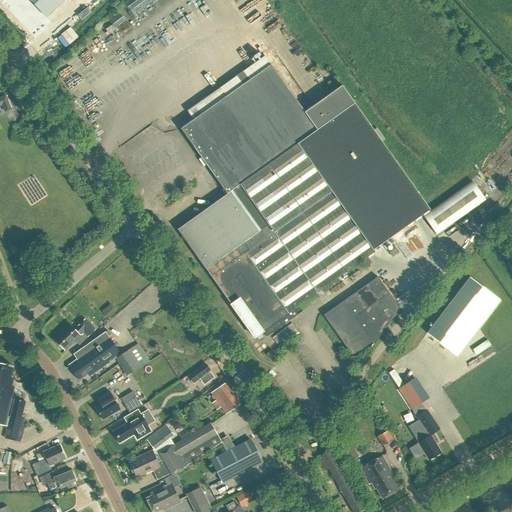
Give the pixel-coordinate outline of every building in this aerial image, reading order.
[(30,0),(46,17),(64,0),(30,0)] [(263,331),(274,347),(294,332),(287,323),(299,314),(295,309),(374,253),(372,250),(430,209),(341,85),(303,113),(270,66),(181,129),(227,194),(177,229),(205,268),(207,267),(256,336),(263,331)] [(485,200),(473,182),(456,194),(431,211),(423,217),(436,235),(485,200)] [(400,309),(377,277),(323,315),(352,356),(371,342),(373,344),(400,309)] [(470,277),(427,333),(451,352),(494,296),(470,277)] [(102,311),(108,318),(117,309),(111,303),(102,311)] [(69,324),(54,339),(65,350),(80,335),(83,332),(88,336),(95,329),(85,318),(74,329),(69,324)] [(73,355),(76,359),(68,365),(78,380),(87,374),(89,376),(115,358),(126,375),(148,361),(137,344),(118,356),(118,355),(120,353),(108,336),(110,335),(108,331),(106,332),(105,332),(73,355)] [(0,425),(4,426),(14,388),(11,387),(13,379),(11,379),(14,367),(0,363),(0,425)] [(189,376),(193,383),(210,371),(205,364),(189,376)] [(386,370),(398,389),(411,409),(426,400),(413,380),(414,379),(407,370),(401,374),(395,364),(386,370)] [(211,393),(226,414),(240,405),(225,383),(211,393)] [(129,412),(142,404),(133,390),(121,398),(129,412)] [(105,402),(95,408),(102,420),(120,409),(109,391),(102,396),(105,402)] [(4,438),(20,442),(25,419),(21,418),(26,401),(14,398),(4,438)] [(420,437),(422,441),(418,444),(421,449),(417,452),(420,457),(424,454),(428,460),(440,453),(433,442),(433,438),(431,435),(439,430),(427,410),(416,417),(424,431),(423,432),(424,434),(420,437)] [(133,420),(116,430),(123,441),(140,431),(133,420)] [(172,475),(187,464),(222,442),(210,423),(192,434),(174,444),(170,437),(173,435),(166,424),(146,439),(154,450),(153,451),(152,450),(135,458),(136,459),(129,462),(136,477),(151,470),(152,471),(153,471),(157,479),(171,473),(172,475)] [(248,438),(251,435),(245,428),(241,431),(248,438)] [(251,440),(211,461),(223,483),(262,462),(251,440)] [(324,470),(328,468),(352,511),(358,511),(369,506),(331,440),(318,460),(324,470)] [(359,456),(351,443),(348,445),(346,442),(340,445),(342,448),(340,449),(348,462),(359,456)] [(378,449),(382,456),(392,450),(388,443),(378,449)] [(32,466),(37,476),(51,470),(49,466),(66,459),(59,445),(43,453),(46,459),(32,466)] [(5,451),(3,463),(10,465),(12,453),(5,451)] [(368,485),(370,483),(374,490),(376,490),(382,500),(400,489),(382,458),(360,470),(368,485)] [(68,469),(54,474),(53,472),(44,476),(50,492),(57,489),(59,488),(61,489),(64,488),(65,486),(73,482),(74,480),(71,470),(68,469)] [(186,494),(194,511),(201,511),(211,507),(201,486),(198,481),(194,483),(196,489),(186,494)] [(146,498),(152,511),(157,511),(162,510),(163,511),(180,503),(171,484),(152,493),(153,495),(146,498)] [(236,496),(241,507),(252,501),(247,491),(236,496)] [(225,506),(229,511),(228,511),(242,511),(239,506),(236,507),(233,502),(233,501),(225,506)]
